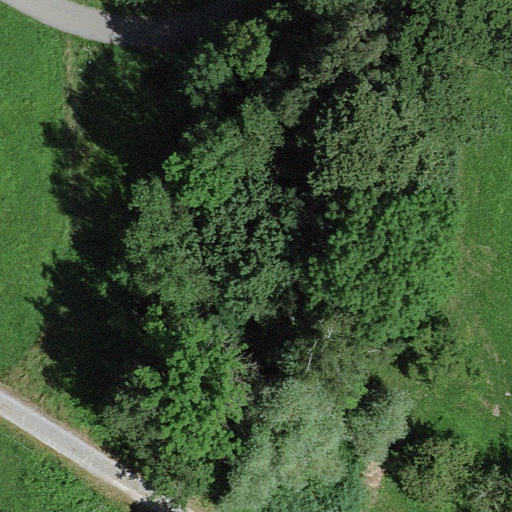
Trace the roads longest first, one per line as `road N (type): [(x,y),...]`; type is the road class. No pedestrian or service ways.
road 1 (track): [(174,511),(0,386)]
road 2 (unclassified): [(243,0),(163,31),(119,26),(42,0)]
